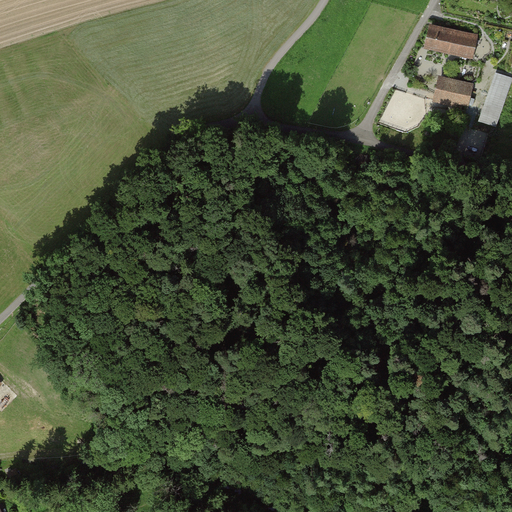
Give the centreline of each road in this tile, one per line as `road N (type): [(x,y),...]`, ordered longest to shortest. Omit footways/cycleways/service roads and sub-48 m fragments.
road 1 (track): [(0,321),(164,161),(204,133),(256,123),(362,138)]
road 2 (track): [(256,123),(308,167),(328,197),(388,374),(511,400)]
road 3 (track): [(434,0),(362,138)]
road 4 (track): [(362,138),(511,181)]
road 5 (track): [(250,123),(270,69),(324,0)]
